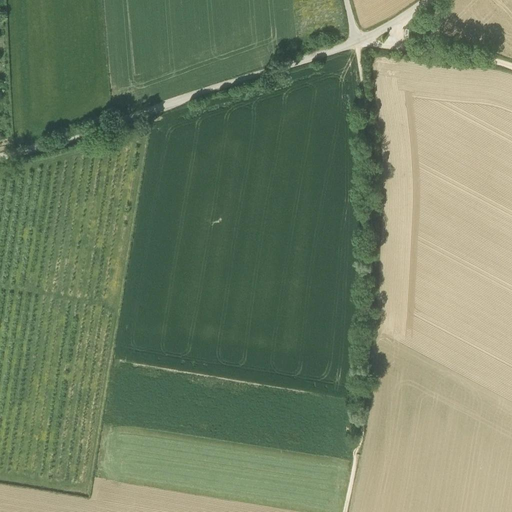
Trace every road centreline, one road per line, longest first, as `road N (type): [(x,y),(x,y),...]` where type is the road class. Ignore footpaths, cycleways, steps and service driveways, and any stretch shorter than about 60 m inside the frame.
road 1 (track): [(344,511),(362,409),(370,250),(356,41)]
road 2 (unclassified): [(0,157),(356,41)]
road 3 (track): [(511,65),(356,41)]
